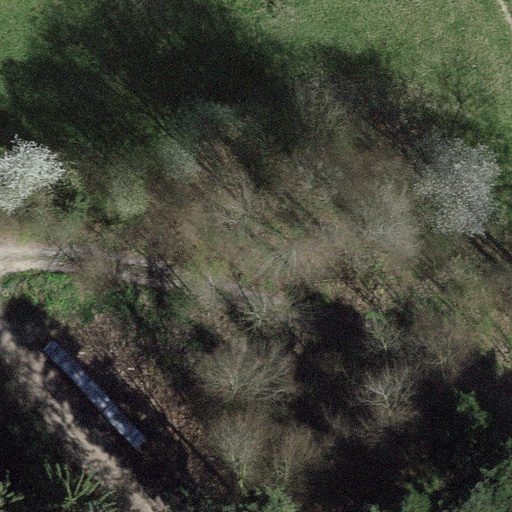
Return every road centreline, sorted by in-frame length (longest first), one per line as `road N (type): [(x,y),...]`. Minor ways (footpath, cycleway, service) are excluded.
road 1 (track): [(511,365),(224,280),(103,259),(0,256)]
road 2 (track): [(0,339),(158,511)]
